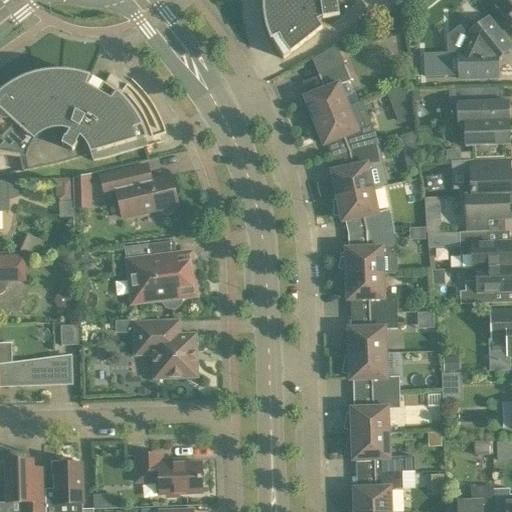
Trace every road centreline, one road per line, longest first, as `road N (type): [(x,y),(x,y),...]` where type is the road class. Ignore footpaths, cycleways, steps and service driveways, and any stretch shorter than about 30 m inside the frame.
road 1 (residential): [(0,418),(196,411),(216,418),(230,434),(232,511)]
road 2 (residential): [(308,367),(294,191),(259,94)]
road 3 (unclassified): [(267,368),(261,245),(222,114)]
road 4 (residential): [(321,511),(313,498),(308,367)]
road 5 (unclassified): [(271,511),(267,368)]
road 6 (unclassified): [(222,114),(139,0)]
